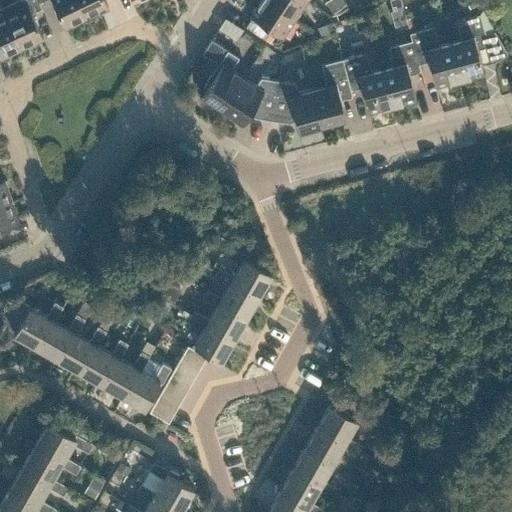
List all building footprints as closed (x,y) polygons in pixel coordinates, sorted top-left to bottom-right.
[(42,6),(39,0),(15,0),(2,6),(5,12),(22,47),(43,37),(31,11),(42,6)] [(52,0),(65,26),(87,16),(79,0),(52,0)] [(79,0),(87,16),(108,6),(105,0),(79,0)] [(282,35),(294,17),(269,0),(260,0),(251,14),(261,21),(282,35)] [(269,0),(294,17),(305,0),(269,0)] [(344,0),(326,0),(325,1),(333,12),(346,2),(344,0)] [(401,0),(392,0),(395,10),(403,8),(401,0)] [(0,56),(22,47),(2,6),(0,7),(0,56)] [(461,38),(450,41),(460,81),(471,78),(470,75),(483,71),(477,45),(488,42),(480,12),(456,18),(461,38)] [(261,21),(251,14),(244,24),(254,31),(261,21)] [(334,29),(332,20),(317,26),(321,35),(334,29)] [(460,81),(450,41),(439,44),(434,24),(409,31),(411,38),(419,61),(429,58),(436,84),(449,80),(450,84),(460,81)] [(223,107),(243,76),(231,67),(239,56),(225,47),(212,38),(211,38),(202,51),(219,62),(204,84),(207,86),(200,97),(212,104),(214,101),(223,107)] [(421,68),(419,61),(411,38),(388,45),(393,64),(382,67),(393,107),(403,104),(402,101),(416,97),(409,71),(421,68)] [(366,51),(342,57),(350,87),(361,84),(368,110),(382,106),(383,110),(393,107),(382,67),(371,70),(366,51)] [(352,93),(350,87),(342,57),(321,63),(326,83),(312,86),(322,123),(332,120),(333,124),(346,120),(340,96),(352,93)] [(256,84),(243,76),(223,107),(232,113),(229,116),(241,124),(250,110),(255,113),(255,116),(271,118),(278,78),(261,76),(256,84)] [(322,123),(312,86),(298,90),(296,81),(278,78),(271,118),(288,121),(289,118),(295,116),(299,133),(313,129),(312,125),(322,123)] [(5,178),(0,180),(0,179),(0,203),(12,199),(5,178)] [(0,226),(19,221),(12,199),(0,203),(0,226)] [(240,262),(233,275),(231,279),(258,295),(271,272),(244,257),(245,255),(231,246),(226,254),(240,262)] [(231,279),(233,275),(219,267),(214,275),(228,283),(220,297),(219,300),(246,316),(258,295),(231,279)] [(193,275),(185,270),(180,279),(188,283),(193,275)] [(52,318),(55,320),(71,290),(63,285),(54,300),(55,301),(46,315),(29,305),(14,332),(36,345),(52,318)] [(219,300),(220,297),(206,289),(202,297),(216,305),(208,318),(207,321),(234,337),(246,316),(219,300)] [(73,330),(76,332),(92,304),(84,300),(68,328),(55,320),(52,318),(36,345),(57,357),(73,330)] [(207,321),(208,318),(194,310),(190,319),(204,327),(194,344),(222,359),(234,337),(207,321)] [(89,340),(76,332),(73,330),(57,357),(79,370),(95,343),(97,344),(106,330),(97,325),(89,340)] [(95,343),(79,370),(100,382),(116,355),(119,357),(127,342),(119,338),(111,352),(97,344),(95,343)] [(182,354),(200,364),(206,355),(187,344),(182,354)] [(137,367),(141,369),(149,355),(142,350),(133,365),(119,357),(116,355),(100,382),(121,395),(137,367)] [(195,374),(200,364),(182,354),(176,363),(195,374)] [(137,367),(121,395),(144,408),(159,381),(161,382),(171,367),(162,362),(154,377),(141,369),(137,367)] [(171,372),(190,383),(195,374),(176,363),(171,372)] [(166,382),(184,392),(190,383),(171,372),(166,382)] [(179,402),(184,392),(166,382),(160,391),(179,402)] [(174,411),(179,402),(160,391),(155,400),(174,411)] [(174,411),(155,400),(150,410),(168,420),(174,411)] [(330,403),(317,425),(344,441),(343,444),(357,452),(361,444),(347,436),(357,418),(330,403)] [(47,421),(35,443),(63,459),(64,456),(72,442),(88,451),(92,443),(76,434),(75,436),(47,421)] [(335,457),(343,444),(344,441),(317,425),(305,446),(332,462),(330,465),(345,473),(346,470),(356,475),(368,482),(372,474),(351,462),(349,465),(335,457)] [(80,465),(64,456),(63,459),(35,443),(22,465),(50,481),(52,477),(60,464),(75,473),(80,465)] [(320,484),(318,487),(332,495),(337,487),(323,479),(330,465),(332,462),(305,446),(292,468),(320,484)] [(120,459),(115,467),(126,474),(131,466),(120,459)] [(154,494),(181,509),(193,487),(167,472),(169,469),(154,460),(149,469),(163,477),(155,491),(154,494)] [(67,486),(52,477),(50,481),(22,465),(10,486),(38,502),(40,499),(47,486),(62,494),(67,486)] [(310,500),(318,487),(320,484),(292,468),(280,489),(308,505),(306,508),(312,511),(322,511),(324,508),(310,500)] [(352,482),(356,475),(346,470),(345,473),(343,477),(352,482)] [(92,476),(83,491),(94,497),(102,482),(92,476)] [(154,494),(155,491),(141,482),(137,490),(151,499),(143,511),(178,511),(181,509),(154,494)] [(51,511),(54,507),(40,499),(38,502),(10,486),(0,503),(0,508),(6,511),(31,511),(35,507),(44,511),(51,511)] [(269,511),(303,511),(306,508),(308,505),(280,489),(268,511),(269,511)] [(120,497),(115,506),(124,511),(129,504),(129,503),(120,497)]
